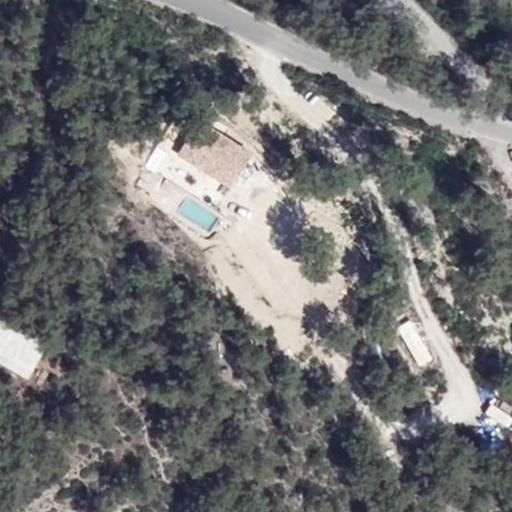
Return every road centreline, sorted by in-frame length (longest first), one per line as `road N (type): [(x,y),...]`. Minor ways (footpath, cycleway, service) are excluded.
road 1 (unclassified): [(185,0),(386,92),(511,129)]
road 2 (unclassified): [(511,113),(392,0)]
